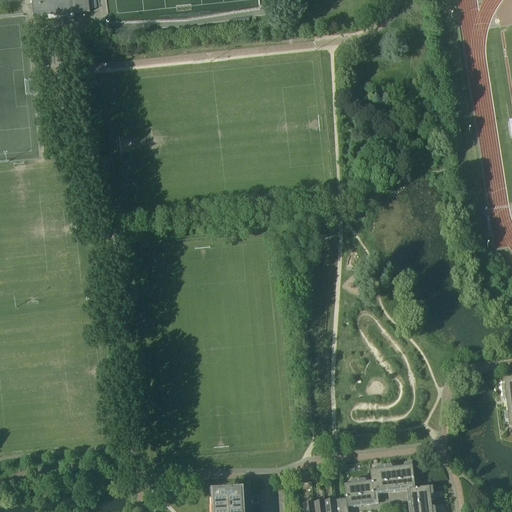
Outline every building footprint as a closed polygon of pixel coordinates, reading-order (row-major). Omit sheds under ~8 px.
[(31,0),(33,19),(90,13),(88,0),(31,0)] [(511,380),(503,381),(509,429),(511,429),(511,380)] [(432,511),(429,489),(415,491),(412,468),(370,473),(371,483),(358,484),(358,481),(352,482),(352,485),(344,486),(346,501),(348,509),(360,507),(360,505),(375,503),(374,493),(409,489),(411,511),(432,511)] [(225,497),(213,498),(216,511),(242,511),(242,506),(240,506),(239,496),(232,497),(232,494),(225,495),(225,497)] [(347,511),(348,509),(346,501),(335,502),(336,511),(347,511)] [(336,511),(335,502),(324,503),(325,511),(336,511)] [(325,511),(324,503),(313,505),(314,511),(325,511)]
